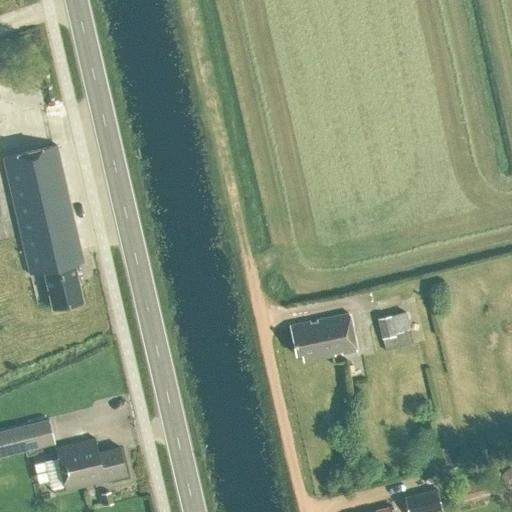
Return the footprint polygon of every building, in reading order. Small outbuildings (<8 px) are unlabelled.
[(82,301),(74,264),(81,263),(55,146),(3,157),(29,274),(43,271),(51,306),(82,301)] [(340,353),(355,350),(348,313),(315,319),(316,322),(309,323),(309,321),(289,325),(295,354),(301,353),(303,361),(333,354),(333,352),(340,351),(340,353)] [(374,320),(382,352),(414,344),(406,313),(374,320)] [(0,456),(54,443),(48,418),(0,429),(0,456)] [(125,475),(119,447),(98,452),(94,438),(55,448),(65,489),(125,475)] [(444,468),(463,464),(459,443),(440,447),(444,468)] [(493,490),(489,473),(450,483),(454,500),(493,490)] [(402,511),(435,511),(437,511),(432,491),(399,498),(402,511)] [(111,503),(109,492),(100,493),(102,505),(111,503)]
